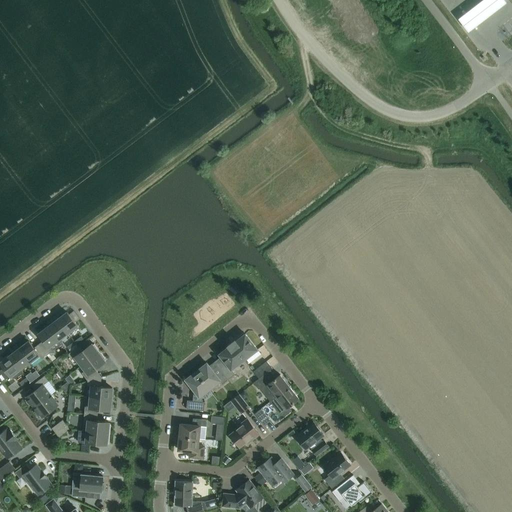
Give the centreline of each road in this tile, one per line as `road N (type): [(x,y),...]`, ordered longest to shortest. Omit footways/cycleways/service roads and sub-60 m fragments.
road 1 (residential): [(162,465),(171,377),(239,321),(256,321),(316,401)]
road 2 (residential): [(0,345),(60,299),(75,299),(126,364),(119,462)]
road 3 (unclassified): [(277,0),(342,85),(397,118),(436,117),(487,83)]
road 4 (residential): [(162,465),(229,470),(316,401)]
road 5 (residential): [(0,388),(50,453),(119,462)]
road 6 (residential): [(316,401),(402,511)]
